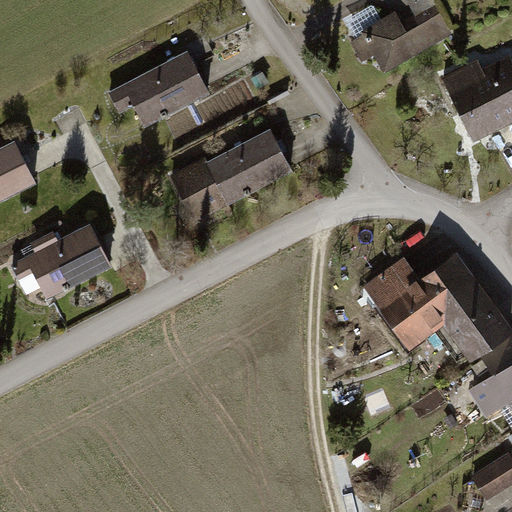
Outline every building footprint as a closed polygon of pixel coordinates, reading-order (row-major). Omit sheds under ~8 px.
[(391,75),(460,33),(439,0),(413,0),(423,15),(409,24),(401,11),(365,33),(391,75)] [(194,48),(113,89),(124,111),(136,105),(148,127),(216,92),(194,48)] [(482,58),(446,77),(480,141),(511,124),(511,55),(488,68),(482,58)] [(209,156),(174,174),(200,223),(298,170),(275,128),(212,162),(209,156)] [(20,137),(0,147),(0,201),(42,181),(20,137)] [(96,222),(16,261),(30,289),(46,281),(53,296),(117,265),(96,222)] [(413,258),(371,287),(416,351),(450,327),(476,363),(511,337),(511,323),(462,253),(427,278),(413,258)] [(511,365),(474,390),(490,415),(511,400),(511,365)] [(511,453),(475,474),(490,500),(511,488),(511,453)]
